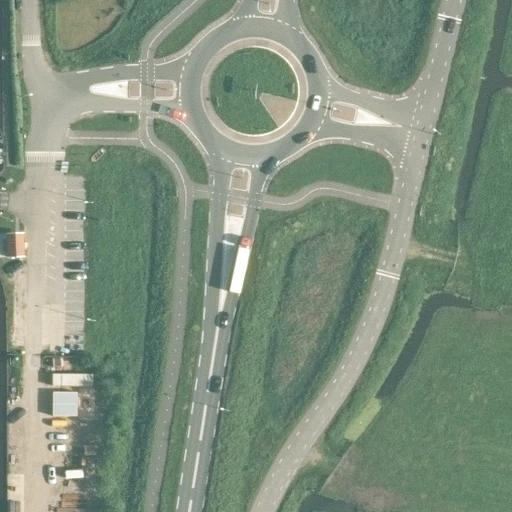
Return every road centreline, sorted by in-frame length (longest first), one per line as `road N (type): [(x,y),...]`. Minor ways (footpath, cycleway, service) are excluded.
road 1 (tertiary): [(261,511),(352,365),(385,276),(420,134)]
road 2 (primary): [(188,511),(222,286)]
road 3 (primary): [(221,147),(222,286)]
road 4 (unclassified): [(451,0),(420,134)]
road 5 (primary): [(222,286),(250,216),(260,155)]
road 6 (unclassified): [(192,71),(128,73),(74,91)]
